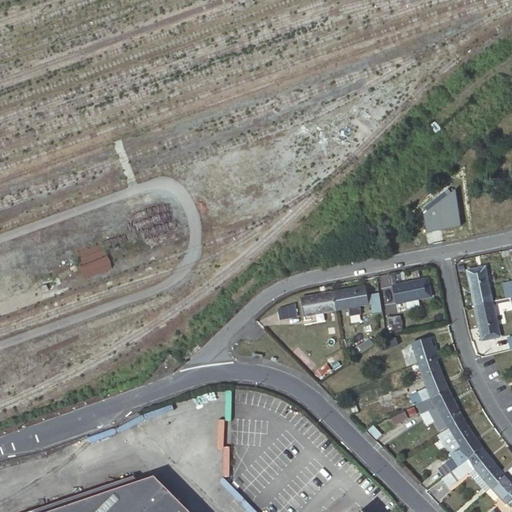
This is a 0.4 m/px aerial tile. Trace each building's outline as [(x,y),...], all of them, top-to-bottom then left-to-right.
[(455,189),(424,213),(427,233),(461,226),(455,189)] [(468,271),(475,305),(492,301),(485,267),(468,271)] [(406,301),(418,299),(431,296),(428,279),(393,286),(396,303),(406,301)] [(511,295),(511,280),(503,282),(506,297),(511,295)] [(333,293),(336,310),(350,307),(361,305),(368,304),(367,295),(365,287),(333,293)] [(304,315),(336,310),(333,293),(301,298),(304,315)] [(373,313),(382,312),(379,293),(370,294),(372,303),(373,313)] [(420,306),(418,299),(406,301),(407,308),(420,306)] [(475,305),(482,340),(500,337),(492,301),(475,305)] [(361,305),(350,307),(352,315),(363,313),(361,305)] [(280,320),(296,317),(295,309),(279,312),(280,320)] [(400,315),(388,318),(391,333),(403,330),(400,315)] [(436,359),(438,358),(435,346),(432,347),(429,337),(412,342),(419,362),(419,363),(436,359)] [(436,359),(419,363),(428,388),(410,397),(414,405),(417,404),(432,397),(448,389),(436,359)] [(420,371),(417,363),(404,368),(406,376),(420,371)] [(406,376),(404,368),(371,381),(376,396),(409,384),(406,376)] [(464,420),(448,389),(432,397),(432,399),(418,406),(422,414),(436,407),(438,410),(431,413),(440,431),(448,427),(449,429),(464,420)] [(417,404),(418,406),(432,399),(432,397),(417,404)] [(395,426),(410,418),(407,411),(391,418),(395,426)] [(438,468),(445,477),(482,448),(464,420),(449,429),(439,435),(453,457),(438,468)] [(482,448),(445,477),(443,478),(451,487),(469,471),(474,467),(490,486),(504,474),(482,448)] [(474,467),(469,471),(486,490),(490,486),(474,467)] [(165,511),(172,511),(180,504),(148,472),(132,479),(165,511)] [(511,482),(511,479),(506,472),(504,474),(490,486),(491,487),(511,506),(511,504),(511,483),(511,482)] [(187,511),(180,504),(172,511),(165,511),(132,479),(128,475),(25,511),(187,511)]
